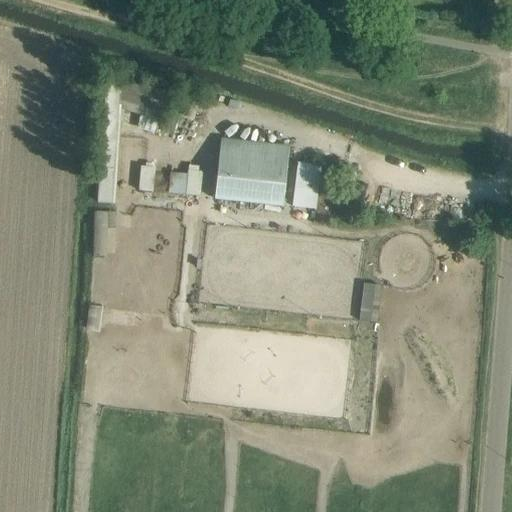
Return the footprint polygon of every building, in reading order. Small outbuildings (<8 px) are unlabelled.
[(289,147),(221,140),(215,199),(282,207),(289,147)] [(116,157),(104,156),(102,202),(115,202),(116,157)] [(317,209),(324,165),(299,161),(292,205),(317,209)] [(142,166),(140,190),(154,191),(156,167),(142,166)] [(171,170),(170,193),(202,195),(203,171),(171,170)] [(104,239),(109,213),(99,211),(94,237),(104,239)]
